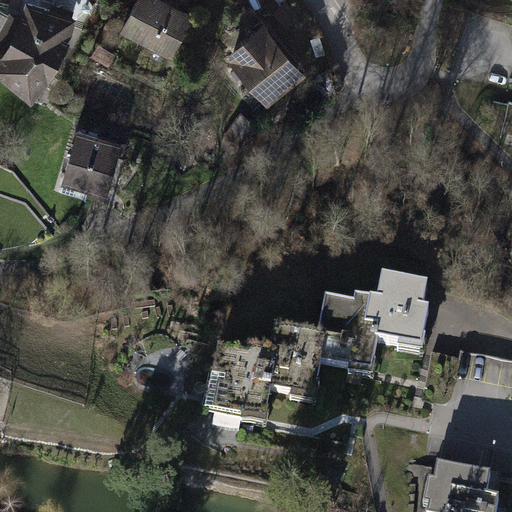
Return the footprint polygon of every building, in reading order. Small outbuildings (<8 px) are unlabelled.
[(194,16),(162,0),(140,0),(125,30),(174,55),(194,16)] [(71,17),(28,4),(24,18),(11,14),(0,36),(0,50),(5,55),(0,61),(0,71),(30,96),(53,69),(51,68),(58,46),(62,47),(71,17)] [(297,70),(262,29),(230,57),(265,97),(297,70)] [(257,125),(242,114),(227,134),(242,145),(257,125)] [(118,144),(78,133),(66,176),(106,187),(118,144)] [(422,313),(427,290),(383,280),(378,304),(356,299),(355,305),(327,299),(319,337),(313,361),(321,363),(371,373),(378,343),(421,352),(429,315),(422,313)] [(313,361),(319,337),(275,328),(270,352),(248,347),(247,353),(219,347),(206,410),(263,421),(269,391),(313,400),(321,363),(313,361)] [(490,479),(437,470),(428,511),(497,511),(498,511),(500,501),(486,499),(490,479)] [(500,511),(511,511),(511,483),(490,479),(486,499),(500,501),(498,511),(500,511)]
